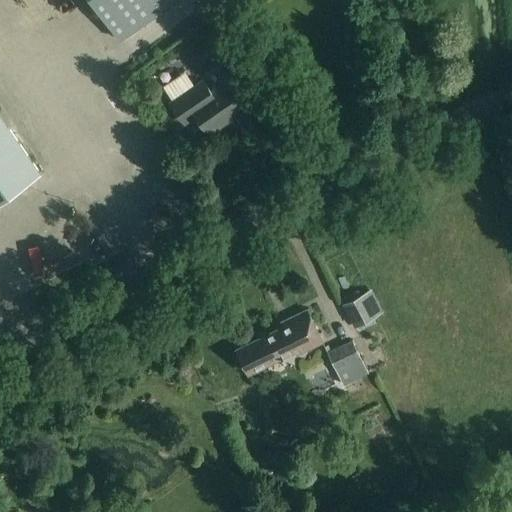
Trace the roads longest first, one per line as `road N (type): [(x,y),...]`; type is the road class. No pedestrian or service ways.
road 1 (tertiary): [(0,353),(511,97)]
road 2 (track): [(473,115),(511,255)]
